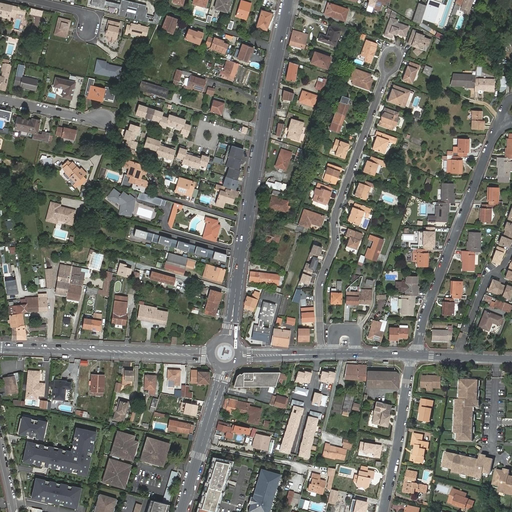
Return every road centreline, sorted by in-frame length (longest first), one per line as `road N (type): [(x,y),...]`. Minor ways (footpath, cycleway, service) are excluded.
road 1 (secondary): [(288,0),(227,340)]
road 2 (residential): [(386,74),(334,216),(335,242),(318,286),(320,353)]
road 3 (residential): [(505,116),(413,355)]
road 4 (secondary): [(0,347),(210,356)]
road 5 (residential): [(384,511),(413,355)]
road 6 (secondary): [(181,511),(222,378)]
road 7 (residential): [(456,357),(486,280),(511,250)]
